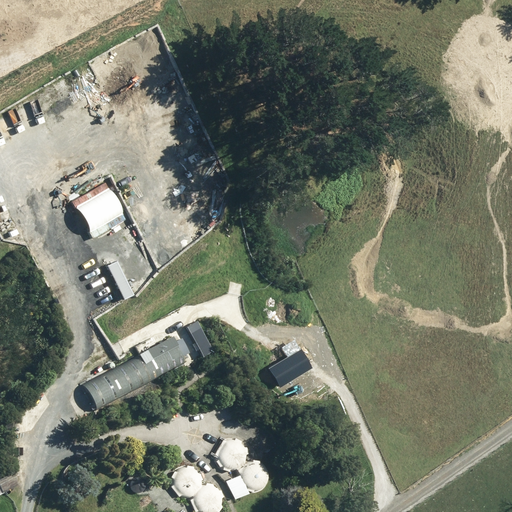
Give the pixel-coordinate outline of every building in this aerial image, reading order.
[(102,266),(117,298),(126,294),(110,262),(102,266)] [(194,322),(184,327),(199,356),(209,351),(194,322)] [(93,407),(181,362),(178,356),(185,352),(177,338),(172,341),(169,336),(135,355),(135,356),(82,386),(87,395),(93,407)] [(236,474),(222,480),(231,499),(245,493),(242,488),(243,488),(244,490),(250,492),(250,490),(251,490),(252,490),(253,490),(254,490),(255,490),(256,489),(257,489),(258,488),(259,487),(260,487),(261,486),(261,485),(262,485),(263,484),(263,483),(264,482),(264,481),(264,480),(265,479),(265,478),(265,477),(265,476),(265,475),(265,474),(265,473),(265,472),(264,471),(264,470),(264,469),(263,468),(263,467),(262,467),(261,466),(261,465),(260,464),(259,464),(258,463),(257,463),(257,462),(256,462),(256,460),(248,459),(247,461),(247,462),(246,462),(245,462),(244,463),(243,463),(242,464),(240,460),(241,460),(241,459),(241,458),(242,457),(242,456),(242,455),(245,453),(243,446),(241,446),(240,446),(239,445),(239,444),(238,443),(238,442),(238,440),(232,437),(231,439),(230,439),(228,439),(226,439),(225,440),(224,440),(222,440),(221,439),(212,454),(214,456),(214,457),(214,458),(214,459),(213,461),(216,466),(218,465),(219,466),(220,466),(220,469),(226,471),(227,468),(228,468),(229,468),(230,468),(231,468),(232,467),(236,474)] [(211,511),(212,511),(211,511),(210,511),(216,511),(219,506),(217,504),(217,503),(217,502),(218,501),(218,500),(218,499),(218,498),(220,496),(218,490),(214,489),(213,489),(213,488),(212,487),(211,487),(210,486),(210,483),(204,482),(203,485),(202,485),(201,485),(200,485),(199,485),(198,486),(198,485),(198,484),(198,483),(198,482),(198,481),(200,480),(197,471),(195,472),(194,471),(193,470),(192,470),(192,469),(191,469),(191,466),(181,464),(181,467),(180,467),(179,468),(178,468),(177,469),(176,469),(175,470),(174,470),(174,471),(173,471),(171,470),(168,476),(170,478),(170,479),(169,480),(169,481),(169,482),(169,483),(169,484),(170,485),(168,486),(176,496),(178,495),(179,495),(180,495),(181,496),(182,496),(183,496),(184,496),(185,496),(186,496),(187,496),(188,495),(189,495),(190,495),(190,494),(190,495),(190,496),(190,497),(187,500),(192,511),(195,509),(196,510),(197,511),(198,511),(197,511),(211,511)] [(0,492),(16,484),(9,471),(0,475),(0,492)]
